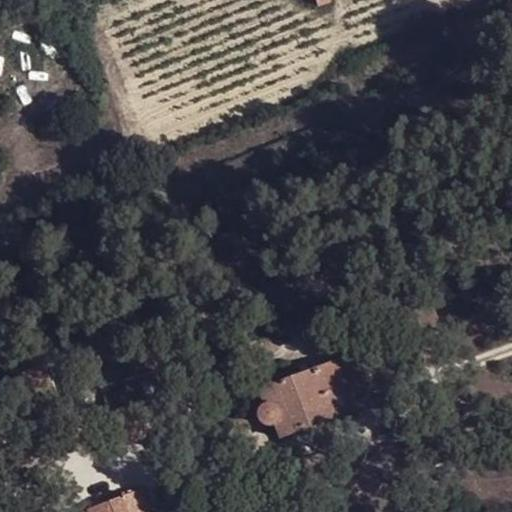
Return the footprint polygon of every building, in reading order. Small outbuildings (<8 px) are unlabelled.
[(413,309),(414,309),(417,316),(427,314),(423,306),(413,309)] [(417,316),(414,309),(399,315),(409,341),(411,341),(412,343),(423,339),(421,336),(425,334),(417,316)] [(352,356),(336,362),(355,409),(370,403),(352,356)] [(355,409),(336,362),(284,381),(282,373),(258,383),(266,403),(259,410),(259,414),(260,416),(262,420),(266,423),(268,424),(276,423),(281,437),(355,409)] [(88,511),(86,511),(161,511),(161,510),(154,511),(149,511),(141,490),(89,509),(88,511)]
